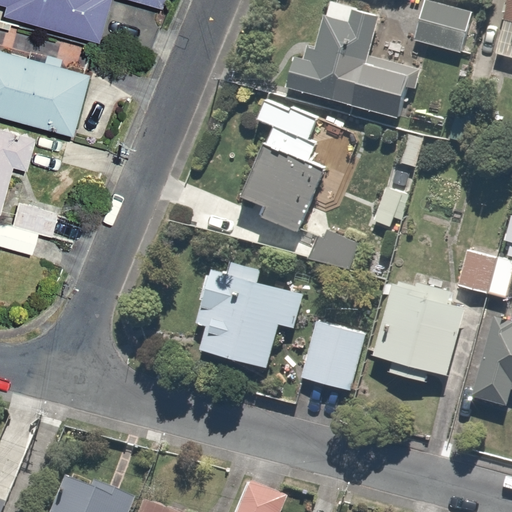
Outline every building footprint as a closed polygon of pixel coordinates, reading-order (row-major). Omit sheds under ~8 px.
[(0,0),(0,11),(90,36),(100,0),(0,0)] [(311,46),(299,44),(279,64),(275,90),(398,109),(405,63),(366,57),(373,10),(352,7),(353,0),(351,0),(326,0),(324,15),(316,14),(311,46)] [(473,9),(430,0),(420,0),(412,42),(463,53),(473,9)] [(511,0),(504,0),(495,54),(511,56),(511,0)] [(0,112),(66,128),(81,68),(0,48),(0,112)] [(122,85),(90,75),(72,134),(104,144),(122,85)] [(262,200),(258,214),(312,232),(305,255),(350,270),(360,237),(326,226),(331,210),(310,203),(324,164),(307,158),(314,137),(309,135),(316,113),(263,96),(256,118),(264,121),(240,193),(262,200)] [(476,115),(450,112),(448,138),(473,140),(476,115)] [(0,125),(0,191),(6,164),(24,168),(32,133),(0,125)] [(416,167),(422,136),(397,130),(391,161),(416,167)] [(389,224),(399,191),(375,184),(366,218),(389,224)] [(60,201),(11,192),(6,222),(34,227),(55,231),(60,201)] [(6,222),(0,220),(0,246),(29,251),(34,227),(6,222)] [(497,257),(466,249),(457,285),(488,293),(497,257)] [(292,324),(301,289),(258,278),(262,262),(212,250),(194,320),(202,323),(197,346),(267,364),(278,320),(292,324)] [(511,280),(511,260),(497,257),(488,293),(508,298),(511,280)] [(384,370),(426,381),(429,367),(448,372),(466,303),(390,284),(373,353),(387,357),(384,370)] [(511,321),(488,315),(467,392),(505,402),(511,377),(511,321)] [(363,334),(317,319),(299,377),(345,391),(363,334)] [(121,511),(127,496),(50,467),(32,511),(121,511)] [(270,511),(279,490),(241,476),(227,511),(270,511)] [(169,511),(136,498),(130,511),(169,511)]
